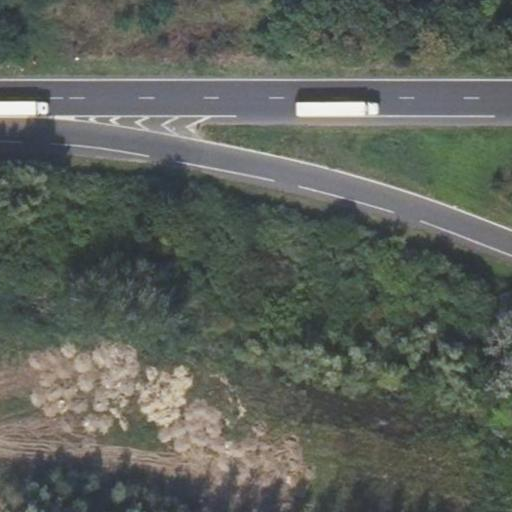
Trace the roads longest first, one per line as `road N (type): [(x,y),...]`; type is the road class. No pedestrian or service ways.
road 1 (trunk): [(0,129),(236,159),(418,209),(511,247)]
road 2 (trunk): [(0,98),(511,97)]
